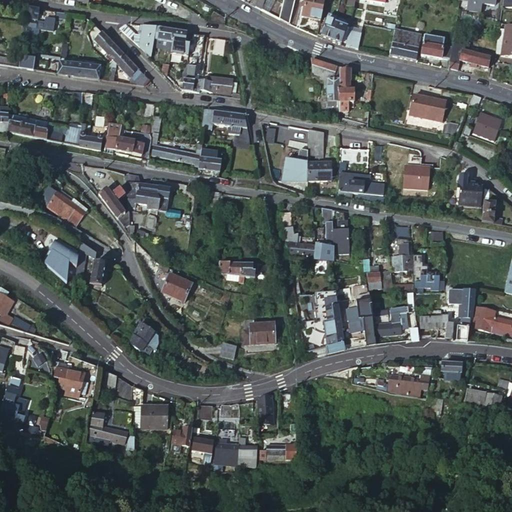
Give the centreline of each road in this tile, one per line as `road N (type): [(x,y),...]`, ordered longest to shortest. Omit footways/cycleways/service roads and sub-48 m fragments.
road 1 (unclassified): [(49,153),(511,240)]
road 2 (unclassified): [(173,100),(447,152),(511,203)]
road 3 (tertiary): [(269,385),(396,351),(511,357)]
road 4 (unclassified): [(317,50),(89,12)]
road 5 (tertiary): [(511,98),(317,50)]
road 6 (residential): [(131,269),(162,326),(194,354),(269,385)]
road 7 (tertiary): [(118,361),(186,394),(269,385)]
road 8 (unclassified): [(21,78),(173,100)]
road 9 (tertiary): [(0,266),(118,361)]
road 10 (residential): [(0,203),(42,211),(131,269)]
road 11 (residential): [(131,269),(124,242),(49,153)]
road 12 (unclassified): [(0,331),(118,361)]
road 13 (unclassified): [(89,12),(173,100)]
